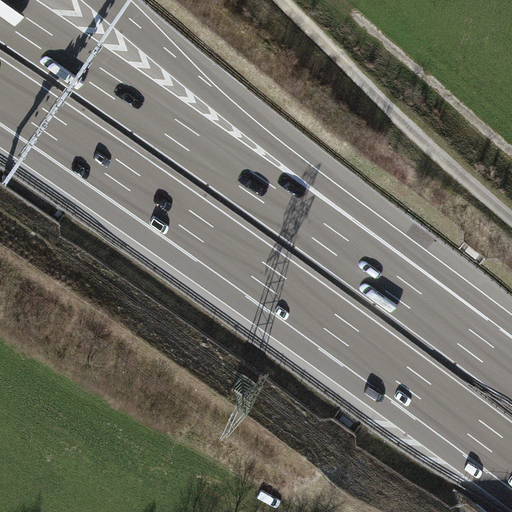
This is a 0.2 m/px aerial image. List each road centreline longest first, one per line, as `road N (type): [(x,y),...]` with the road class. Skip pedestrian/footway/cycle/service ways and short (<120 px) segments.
road 1 (motorway): [(511,371),(0,7)]
road 2 (motorway): [(511,324),(276,148),(108,0)]
road 3 (motorway): [(215,239),(511,456)]
road 4 (track): [(282,0),(511,217)]
road 5 (motorway): [(0,89),(215,239)]
road 6 (motorway): [(0,129),(215,239)]
